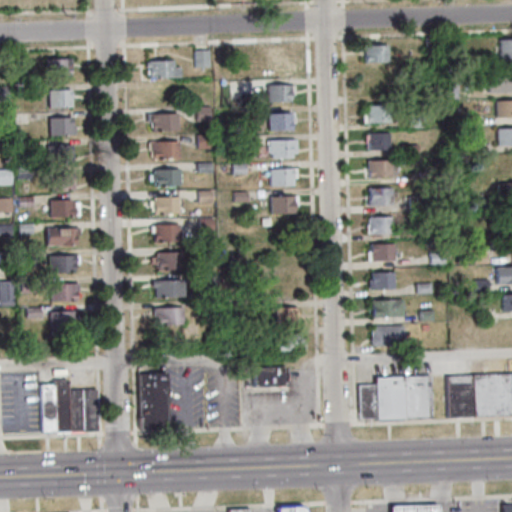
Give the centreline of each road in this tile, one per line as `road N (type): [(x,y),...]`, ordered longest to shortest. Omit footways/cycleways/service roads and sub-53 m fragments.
road 1 (residential): [(511,13),(0,33)]
road 2 (secondary): [(511,458),(0,477)]
road 3 (residential): [(338,511),(322,0)]
road 4 (residential): [(118,511),(103,0)]
